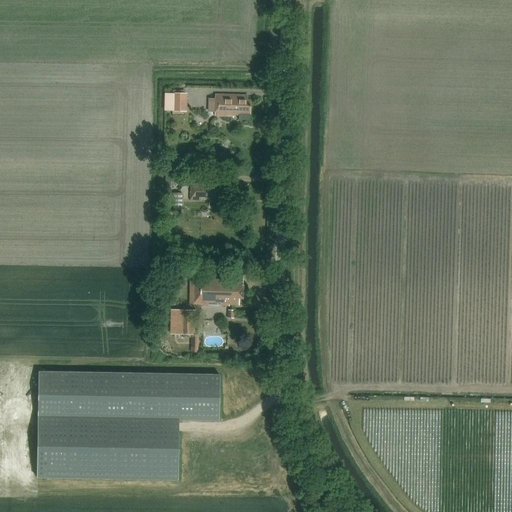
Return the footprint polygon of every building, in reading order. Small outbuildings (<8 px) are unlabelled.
[(166,93),(166,111),(186,112),(186,93),(184,93),(184,86),(172,86),(172,93),(166,93)] [(250,120),(250,101),(247,101),(247,95),(215,94),(215,99),(208,99),(208,112),(215,112),(215,117),(232,117),(232,115),(239,115),(239,120),(250,120)] [(176,186),(176,175),(166,175),(166,186),(176,186)] [(245,187),(245,184),(206,183),(206,184),(192,184),(190,184),(190,200),(192,200),(206,200),(206,198),(234,199),(234,200),(244,200),(244,195),(248,195),(248,187),(245,187)] [(182,208),(182,194),(173,193),(172,208),(182,208)] [(191,277),(191,305),(196,305),(229,306),(229,304),(239,305),(239,299),(243,299),(243,278),(191,277)] [(181,310),(181,334),(196,334),(196,310),(181,310)] [(221,374),(192,374),(39,371),(38,478),(179,480),(179,420),(192,420),(220,420),(221,374)]
